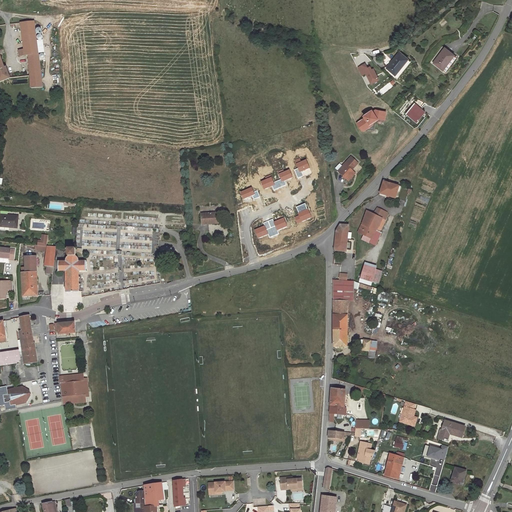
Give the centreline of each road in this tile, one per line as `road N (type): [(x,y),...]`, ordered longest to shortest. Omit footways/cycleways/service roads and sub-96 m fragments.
road 1 (unclassified): [(322,462),(206,471),(0,508)]
road 2 (tertiary): [(325,235),(468,77),(511,1)]
road 3 (tertiary): [(0,316),(32,309),(69,317),(250,267)]
road 4 (unclassified): [(325,235),(322,462)]
